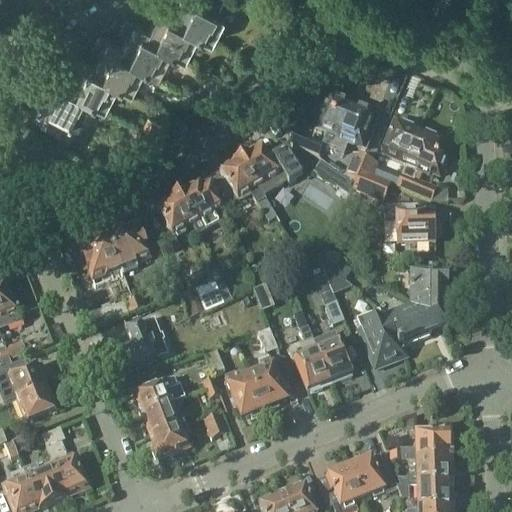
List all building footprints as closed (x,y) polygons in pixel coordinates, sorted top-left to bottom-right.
[(181,6),(177,13),(173,21),(197,34),(211,41),(224,17),(217,13),(223,0),(180,0),(185,2),(182,7),(181,6)] [(185,59),(197,34),(173,21),(177,13),(153,1),(147,13),(158,19),(156,24),(154,23),(151,30),(146,39),(170,52),(185,59)] [(158,76),(170,52),(146,39),(151,30),(126,18),(120,30),(132,36),(130,40),(128,39),(124,47),(119,56),(144,69),(158,76)] [(131,92),(144,69),(119,56),(124,47),(100,34),(93,46),(106,53),(103,58),(101,56),(97,63),(93,72),(117,85),(131,92)] [(72,51),(66,63),(79,69),(76,74),(74,73),(70,81),(66,89),(90,101),(105,109),(117,85),(93,72),(97,63),(72,51)] [(77,126),(90,101),(66,89),(70,81),(46,68),(40,80),(52,87),(49,91),(47,90),(39,105),(49,111),(41,127),(61,137),(69,122),(77,126)] [(319,125),(316,132),(339,141),(351,108),(329,99),(319,125)] [(339,141),(329,149),(347,156),(351,146),(362,150),(370,131),(374,132),(382,114),(364,107),(362,112),(351,108),(339,141)] [(387,145),(382,157),(406,167),(420,135),(409,131),(406,128),(403,127),(399,127),(395,125),(392,134),(387,145)] [(401,180),(397,190),(431,204),(436,190),(419,184),(423,173),(439,180),(447,159),(439,156),(444,145),(440,143),(438,141),(434,139),(430,139),(420,135),(406,167),(401,180)] [(297,138),(293,150),(320,160),(322,155),(324,149),(323,148),(317,146),(297,138)] [(250,156),(241,162),(264,199),(288,185),(289,187),(296,183),(296,182),(301,179),(299,174),(286,152),(272,160),(272,161),(269,162),(261,149),(258,151),(254,150),(251,152),(250,156)] [(354,157),(345,179),(356,185),(360,175),(361,176),(361,175),(367,162),(355,157),(354,157)] [(367,162),(361,175),(372,180),(377,168),(379,164),(367,160),(367,162)] [(214,184),(213,185),(223,210),(237,203),(251,195),(269,225),(277,220),(264,199),(241,162),(231,168),(227,167),(224,169),(223,172),(221,174),(224,180),(215,185),(214,184)] [(321,163),(313,175),(336,190),(344,177),(321,163)] [(356,185),(353,193),(383,205),(390,187),(361,176),(360,175),(356,185)] [(187,193),(177,199),(193,228),(198,237),(220,225),(214,215),(223,210),(213,185),(212,185),(212,187),(202,192),(199,187),(196,188),(192,186),(187,189),(187,193)] [(158,209),(156,210),(169,232),(173,239),(187,231),(193,228),(177,199),(174,200),(170,203),(168,203),(167,201),(158,206),(159,209),(158,209)] [(406,208),(384,209),(385,226),(396,225),(397,247),(435,245),(435,239),(441,236),(441,228),(435,225),(434,219),(419,219),(418,214),(406,214),(406,208)] [(118,229),(106,234),(121,273),(151,261),(137,226),(121,232),(118,229)] [(107,279),(121,273),(106,234),(94,238),(94,243),(78,249),(88,272),(92,284),(107,279)] [(312,251),(301,257),(304,263),(305,265),(317,259),(313,251),(312,251)] [(330,256),(321,260),(336,272),(339,267),(339,257),(330,256)] [(321,260),(318,262),(325,278),(333,298),(352,291),(343,284),(333,275),(336,272),(321,260)] [(336,272),(333,275),(343,284),(351,273),(339,267),(336,272)] [(180,297),(172,277),(162,281),(170,301),(180,297)] [(325,278),(314,282),(325,309),(332,328),(343,323),(336,305),(333,298),(325,278)] [(411,278),(411,305),(429,305),(438,325),(440,330),(440,331),(446,329),(446,324),(450,322),(450,314),(446,312),(446,297),(448,297),(449,278),(411,278)] [(181,281),(175,283),(180,295),(185,293),(181,281)] [(0,333),(23,325),(18,312),(17,312),(14,306),(6,284),(4,285),(1,284),(0,283),(0,333)] [(218,296),(214,285),(180,298),(190,322),(223,307),(223,306),(218,296)] [(264,289),(256,293),(253,294),(262,313),(272,309),(264,289)] [(141,299),(132,302),(137,314),(146,312),(141,299)] [(137,314),(132,302),(125,304),(130,317),(137,314)] [(124,304),(100,314),(105,327),(129,318),(124,304)] [(440,330),(438,325),(429,305),(411,305),(410,313),(389,322),(401,351),(431,338),(429,335),(440,330)] [(371,317),(357,323),(377,369),(403,358),(400,351),(401,351),(389,322),(388,322),(386,317),(380,313),(371,317)] [(292,362),(295,363),(309,394),(310,394),(311,397),(323,393),(321,389),(327,387),(327,388),(331,388),(312,343),(303,320),(295,323),(303,344),(292,349),(289,354),(292,362)] [(148,366),(156,363),(168,359),(153,321),(126,332),(133,349),(118,355),(126,375),(135,371),(139,381),(162,372),(160,368),(151,372),(148,366)] [(270,331),(256,337),(264,356),(278,350),(270,331)] [(312,343),(331,388),(332,387),(335,385),(334,384),(340,382),(341,384),(352,380),(351,377),(352,376),(335,334),(312,343)] [(22,344),(7,350),(11,362),(27,356),(22,344)] [(205,361),(212,379),(224,374),(216,354),(205,361)] [(248,376),(250,380),(265,415),(278,410),(277,407),(286,403),(281,391),(282,390),(279,383),(278,383),(269,363),(267,359),(258,362),(262,370),(248,376)] [(18,371),(0,378),(0,391),(7,408),(17,404),(48,391),(44,382),(43,381),(45,378),(42,372),(39,371),(39,370),(39,369),(20,376),(18,371)] [(251,421),(265,415),(250,380),(238,385),(236,379),(226,383),(234,402),(233,403),(236,410),(237,409),(242,422),(250,418),(251,421)] [(202,384),(209,402),(220,397),(213,380),(202,384)] [(165,384),(133,397),(137,407),(138,409),(137,411),(141,419),(175,406),(185,402),(180,388),(177,389),(174,381),(165,384)] [(48,391),(17,404),(25,425),(56,413),(56,412),(55,411),(57,408),(54,403),(52,402),(51,401),(48,391)] [(146,429),(150,441),(184,428),(175,406),(141,419),(144,429),(146,429)] [(204,426),(211,444),(227,437),(219,419),(204,426)] [(184,428),(150,441),(154,450),(152,453),(155,461),(159,462),(160,463),(175,457),(175,458),(180,456),(179,455),(193,450),(184,428)] [(390,465),(417,464),(450,463),(453,462),(453,460),(450,460),(450,431),(431,431),(431,434),(416,434),(416,454),(404,455),(390,455),(390,465)] [(42,439),(53,466),(55,473),(67,499),(77,495),(79,496),(85,494),(86,491),(89,490),(84,479),(80,469),(82,469),(78,458),(68,462),(61,444),(65,443),(60,432),(42,439)] [(26,438),(12,444),(19,461),(20,460),(18,456),(31,450),(26,438)] [(11,464),(19,461),(12,444),(7,446),(3,447),(11,464)] [(355,469),(349,470),(363,502),(384,493),(386,497),(398,491),(397,489),(388,466),(376,471),(371,462),(369,463),(369,461),(358,465),(359,468),(355,469)] [(418,490),(451,489),(451,476),(453,474),(453,467),(450,465),(450,463),(417,464),(417,479),(409,479),(409,481),(398,481),(401,489),(409,488),(418,488),(418,490)] [(55,473),(53,466),(40,472),(38,468),(23,474),(38,511),(37,511),(42,511),(67,502),(66,499),(67,499),(55,473)] [(363,502),(349,470),(345,473),(340,475),(339,472),(329,477),(330,479),(327,480),(338,504),(331,507),(333,511),(356,511),(354,506),(363,502)] [(36,511),(38,511),(23,474),(12,478),(15,485),(3,489),(12,511),(36,511)] [(409,501),(409,488),(401,489),(397,489),(398,491),(402,501),(409,501)] [(314,511),(305,489),(302,490),(298,489),(294,490),(293,494),(282,498),(287,511),(314,511)] [(451,489),(418,490),(418,511),(451,511),(451,501),(454,498),(454,491),(451,490),(451,489)] [(262,506),(259,507),(261,511),(287,511),(282,498),(273,502),(271,503),(268,501),(264,503),(263,506),(262,506)]
